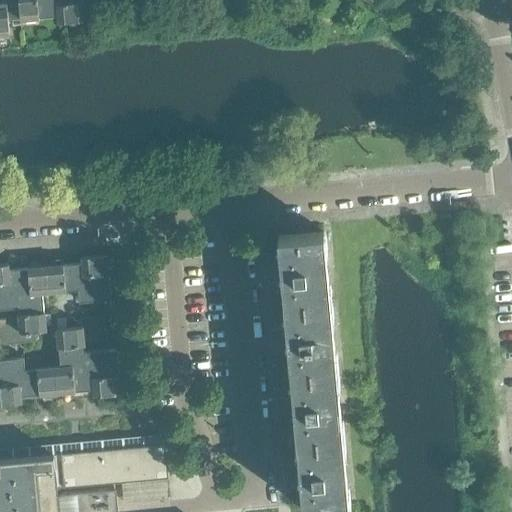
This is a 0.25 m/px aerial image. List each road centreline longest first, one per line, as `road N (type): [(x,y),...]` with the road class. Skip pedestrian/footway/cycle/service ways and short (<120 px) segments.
road 1 (residential): [(231,204),(258,499),(211,501),(181,414),(164,210)]
road 2 (residential): [(231,204),(511,180)]
road 3 (residential): [(0,225),(164,210)]
